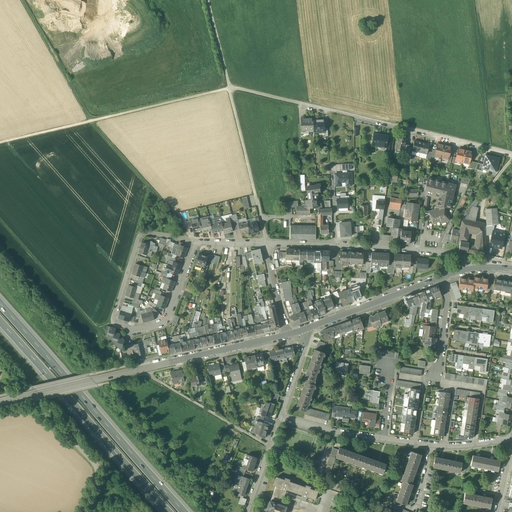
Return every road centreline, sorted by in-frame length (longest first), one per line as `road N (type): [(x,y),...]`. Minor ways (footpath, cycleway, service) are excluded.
road 1 (residential): [(266,243),(231,89),(511,153)]
road 2 (tertiary): [(287,334),(0,402)]
road 3 (motorway): [(184,511),(0,303)]
road 4 (motorway): [(0,324),(168,511)]
road 5 (residential): [(472,267),(442,251),(266,243)]
road 6 (residential): [(195,241),(137,237),(113,319)]
road 7 (track): [(22,0),(91,122)]
road 8 (residential): [(113,319),(138,329),(160,323),(195,241)]
road 9 (tertiary): [(443,276),(316,325)]
